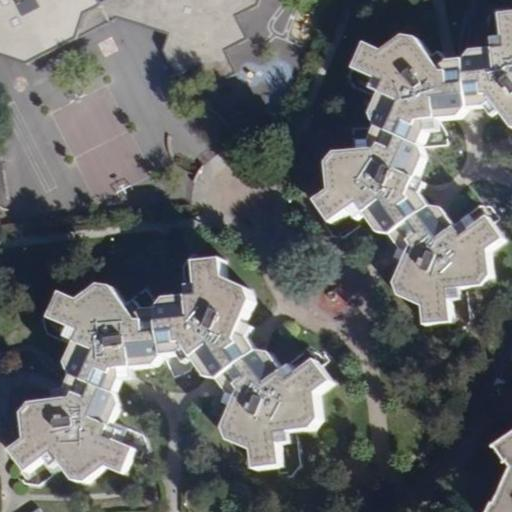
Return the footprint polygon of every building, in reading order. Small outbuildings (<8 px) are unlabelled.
[(0,0),(0,48),(28,58),(50,46),(34,13),(56,2),(64,18),(98,1),(97,0),(110,0),(113,4),(175,26),(173,32),(166,51),(179,75),(201,64),(214,87),(238,75),(226,52),(249,41),(236,16),(260,4),(261,0),(0,0)] [(72,35),(117,13),(113,4),(110,0),(99,0),(98,1),(64,18),(72,35)] [(72,35),(64,18),(56,2),(34,13),(50,46),(72,35)] [(113,4),(117,13),(127,17),(173,32),(175,26),(113,4)] [(511,16),(501,18),(504,38),(493,40),(494,53),(467,53),(460,64),(450,63),(445,59),(442,56),(433,60),(447,77),(466,76),(469,110),(485,109),(488,113),(493,121),(501,114),(511,128),(511,16)] [(447,77),(433,60),(419,43),(406,41),(384,56),(367,49),(355,74),(375,83),(370,95),(381,100),(372,118),(376,131),(422,149),(429,136),(440,136),(441,122),(463,123),(466,117),(469,110),(466,76),(447,77)] [(422,149),(376,131),(372,142),(359,143),(359,153),(340,155),(328,168),(330,195),(318,204),(333,228),(349,216),(358,230),(368,223),(377,237),(391,240),(400,250),(430,232),(420,220),(430,210),(425,199),(423,196),(428,184),(418,179),(427,157),(422,149)] [(446,209),(430,210),(420,220),(430,232),(400,250),(395,264),(404,268),(395,288),(400,300),(426,309),(425,327),(453,327),(451,305),(465,301),(463,292),(487,290),(495,279),(490,255),(505,245),(489,221),(473,233),(466,224),(455,228),(446,209)] [(220,383),(256,354),(251,341),(255,331),(247,324),(253,306),(248,294),(224,285),(221,264),(197,266),(197,288),(185,289),(187,303),(164,305),(155,313),(164,359),(178,357),(185,368),(196,363),(206,383),(214,383),(220,383)] [(164,359),(155,313),(142,311),(135,302),(126,309),(112,291),(101,289),(79,305),(62,297),(49,321),(68,329),(62,344),(75,350),(64,367),(70,378),(112,394),(121,384),(124,383),(133,381),(134,369),(157,371),(164,359)] [(264,355),(256,354),(220,383),(228,397),(223,409),(234,413),(224,434),(230,444),(254,454),(255,475),(283,470),(279,450),(292,448),(294,438),(315,435),(323,423),(320,396),(331,388),(318,367),(299,377),(292,365),(285,371),(273,355),(264,355)] [(122,404),(112,394),(70,378),(66,390),(56,390),(52,390),(53,403),(31,406),(23,417),(26,442),(11,455),(29,487),(42,487),(65,471),(75,484),(89,484),(107,469),(126,477),(138,451),(117,444),(125,431),(113,429),(122,404)] [(511,511),(511,441),(495,453),(511,478),(493,511),(511,511)]
